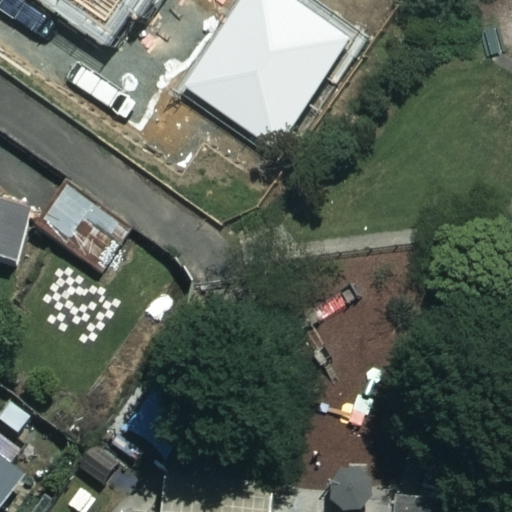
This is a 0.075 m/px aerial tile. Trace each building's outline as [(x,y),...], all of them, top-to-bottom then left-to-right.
[(60,0),(0,0),(0,3),(40,31),(60,0)] [(164,0),(94,0),(142,33),(164,0)] [(131,234),(65,194),(41,234),(108,274),(131,234)] [(0,511),(4,511),(27,481),(0,461),(0,511)] [(291,511),(293,495),(168,481),(164,511),(291,511)] [(458,511),(459,507),(398,502),(397,511),(458,511)]
